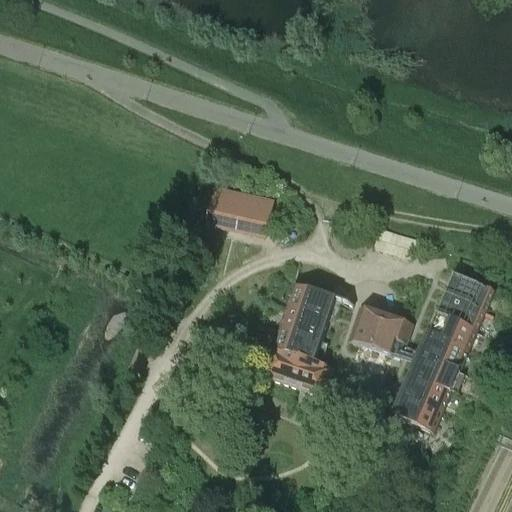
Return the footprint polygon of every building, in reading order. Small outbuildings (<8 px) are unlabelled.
[(272,209),(214,197),(210,217),(227,220),(225,230),(266,239),(272,209)] [(421,246),(379,233),(372,255),(410,267),(413,255),(418,257),(421,246)] [(494,295),(454,278),(421,354),(419,353),(416,360),(418,361),(393,420),(434,437),(494,295)] [(274,354),(315,367),(336,303),(295,289),(295,290),(294,294),(288,312),(274,354)] [(412,329),(361,311),(349,346),(392,361),(397,345),(406,348),(412,329)] [(148,332),(125,379),(137,385),(160,337),(148,332)] [(315,367),(274,354),(274,355),(265,381),(299,392),(325,400),(334,373),(315,367)] [(354,500),(352,511),(371,511),(373,504),(354,500)]
